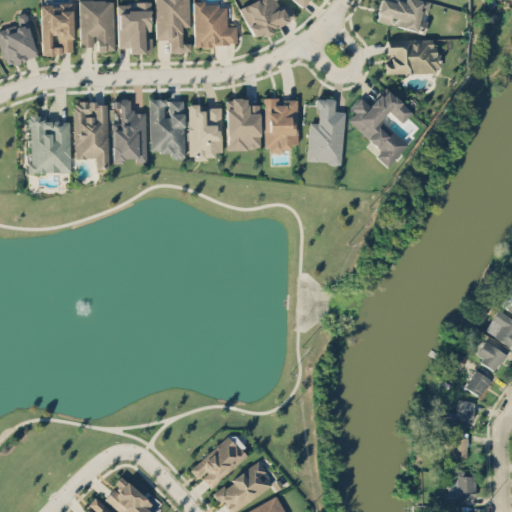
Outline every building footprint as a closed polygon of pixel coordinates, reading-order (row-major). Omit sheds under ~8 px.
[(77,0),(78,45),(94,45),(94,49),(112,49),(111,0),(77,0)] [(187,0),(154,0),(155,38),(169,38),(169,51),(189,51),(188,42),(181,42),(181,25),(188,25),(187,0)] [(193,45),(235,43),(235,25),(226,25),(225,3),(204,4),(203,0),(196,0),(192,0),(193,45)] [(253,0),(238,7),(253,38),(270,30),(270,28),(294,17),(287,2),(279,6),(276,0),(253,0)] [(428,0),(378,0),(374,20),(392,24),(423,32),(426,19),(424,19),(428,0)] [(117,46),(127,46),(128,51),(151,51),(150,34),(149,34),(149,2),(116,2),(117,46)] [(39,3),(41,53),(71,52),(69,3),(39,3)] [(37,55),(25,11),(14,14),(17,23),(0,27),(0,50),(4,64),(37,55)] [(385,72),(437,71),(436,46),(431,46),(431,38),(386,39),(386,52),(391,52),(392,61),(384,61),(385,72)] [(407,143),(379,118),(387,109),(401,122),(411,111),(385,87),(369,105),(359,96),(350,107),(354,111),(347,119),(380,149),(375,155),(387,166),(407,143)] [(296,98),(279,98),(279,96),(262,97),(263,150),(289,149),(288,143),(296,143),(296,98)] [(343,110),(333,110),(334,98),(313,96),(313,105),(318,106),(317,121),(307,121),(305,161),(340,163),(343,110)] [(224,98),(225,148),(259,148),(258,104),(244,104),(244,97),(224,98)] [(144,161),(144,111),(129,111),(128,98),(110,98),(110,107),(118,107),(118,122),(111,122),(111,161),(122,161),(122,157),(134,157),(134,161),(144,161)] [(148,151),(169,151),(169,157),(182,157),(181,99),(167,99),(167,115),(163,115),(163,98),(147,98),(148,151)] [(107,167),(105,101),(71,102),(73,157),(93,157),(94,167),(107,167)] [(220,106),(204,106),(204,103),(186,104),(187,157),(213,157),(213,150),(220,150),(220,106)] [(69,171),(68,119),(44,119),(44,113),(28,113),(29,172),(69,171)] [(499,304),(511,312),(511,283),(499,304)] [(511,339),(511,317),(495,309),(484,331),(510,344),(511,339)] [(474,357),(497,368),(505,352),(482,340),(474,357)] [(445,362),(458,368),(464,355),(451,350),(445,362)] [(464,388),(481,395),(489,376),(472,369),(464,388)] [(474,401),(457,397),(454,412),(445,410),(443,420),(469,425),(474,401)] [(188,468),(196,478),(198,475),(209,487),(245,455),(227,434),(188,468)] [(466,436),(451,436),(451,456),(465,456),(466,436)] [(213,491),(227,511),(229,511),(272,483),(257,461),(213,491)] [(474,473),(447,474),(447,496),(474,496),(474,473)] [(104,497),(119,511),(151,511),(146,507),(150,503),(119,475),(112,482),(115,485),(104,497)] [(241,511),(284,511),(275,494),(241,511)] [(83,511),(111,511),(94,496),(85,505),(88,507),(83,511)]
